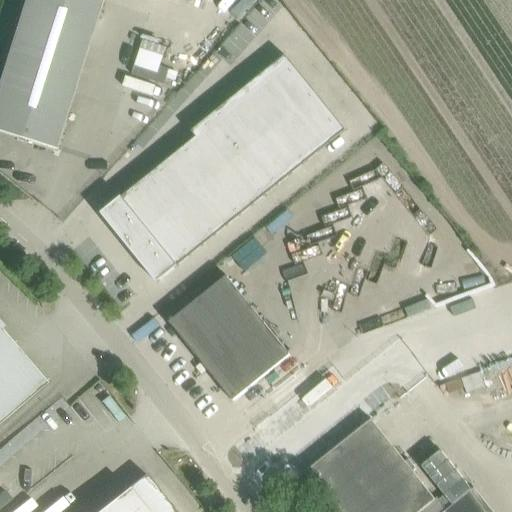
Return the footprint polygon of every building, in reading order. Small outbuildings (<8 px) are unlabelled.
[(0,132),(55,150),(102,0),(101,0),(25,0),(0,79),(0,132)] [(196,139),(102,215),(157,283),(344,132),(285,58),(192,133),(196,139)] [(233,402),(290,356),(227,277),(170,323),(233,402)] [(436,313),(397,326),(403,344),(442,331),(436,313)] [(0,322),(0,422),(46,384),(1,330),(4,327),(0,322)] [(371,420),(320,461),(304,473),(335,511),(444,511),(445,511),(436,501),(413,471),(416,469),(408,459),(405,461),(371,420)] [(441,447),(420,463),(444,494),(436,501),(445,511),(472,490),(474,488),(441,447)] [(174,511),(145,475),(98,511),(174,511)] [(445,511),(444,511),(492,511),(474,488),(472,490),(445,511)]
